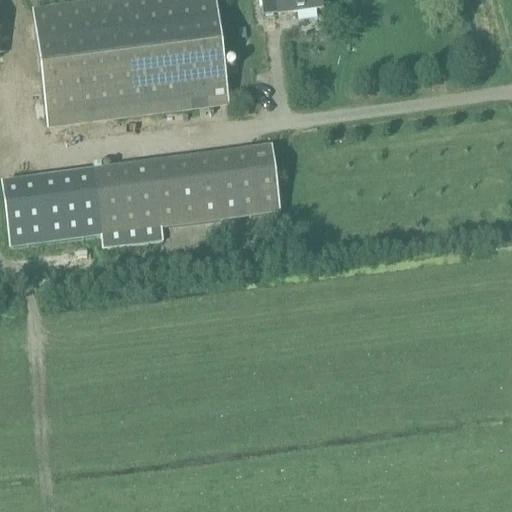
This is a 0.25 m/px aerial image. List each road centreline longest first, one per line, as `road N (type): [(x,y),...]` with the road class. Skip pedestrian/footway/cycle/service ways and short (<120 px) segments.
road 1 (track): [(511,97),(30,154)]
road 2 (track): [(0,252),(47,511)]
road 3 (track): [(30,154),(2,0)]
